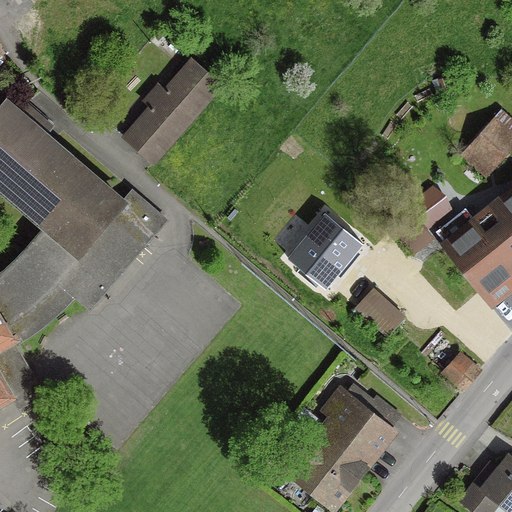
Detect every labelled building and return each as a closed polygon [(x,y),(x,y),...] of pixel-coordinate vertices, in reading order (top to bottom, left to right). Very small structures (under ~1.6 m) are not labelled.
[(77,0),(98,18),(113,0),(77,0)] [(217,85),(190,62),(123,138),(150,161),(217,85)] [(0,278),(0,427),(45,399),(23,360),(48,341),(37,326),(61,305),(72,294),(87,306),(162,218),(130,191),(120,202),(42,136),(49,129),(22,105),(12,114),(1,104),(2,104),(0,102),(0,189),(46,229),(37,241),(17,263),(6,274),(0,278)] [(482,172),(508,144),(489,127),(463,156),(482,172)] [(511,269),(511,180),(508,184),(511,189),(511,194),(474,225),(461,208),(441,225),(435,218),(421,230),(401,206),(384,220),(411,254),(433,236),(445,252),(434,261),(467,302),(478,293),(479,295),(511,269)] [(364,245),(325,214),(288,259),(326,291),(364,245)] [(388,337),(406,316),(374,288),(356,308),(388,337)] [(445,375),(460,389),(476,371),(461,357),(445,375)] [(344,395),(359,407),(366,398),(351,386),(344,395)] [(289,473),(331,506),(390,431),(359,407),(344,395),(338,390),(321,411),(331,420),(289,473)] [(458,500),(472,511),(507,511),(511,506),(511,459),(506,455),(487,480),(480,474),(458,500)]
